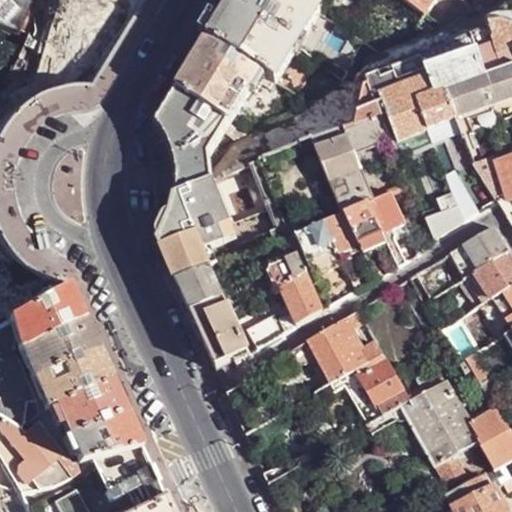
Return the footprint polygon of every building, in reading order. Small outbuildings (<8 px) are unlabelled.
[(29,2),(24,0),(0,0),(0,29),(15,36),(29,2)] [(275,82),(277,83),(319,14),(311,9),(296,0),(234,0),(209,42),(262,74),(275,82)] [(296,0),(311,9),(316,0),(296,0)] [(398,0),(425,17),(429,12),(437,0),(398,0)] [(491,14),(479,0),(469,10),(472,12),(474,15),(477,18),(483,22),(486,19),(491,14)] [(505,0),(478,0),(479,0),(491,14),(505,0)] [(474,15),(472,12),(467,18),(468,23),(477,18),(474,15)] [(429,20),(425,17),(412,39),(417,43),(418,43),(420,42),(432,22),(429,20)] [(511,19),(508,19),(504,19),(500,19),(496,20),(486,24),(488,29),(500,23),(511,27),(511,26),(511,19)] [(511,56),(511,26),(511,27),(500,23),(488,29),(488,31),(490,31),(496,49),(499,59),(510,56),(511,56)] [(358,46),(362,41),(348,32),(345,38),(358,46)] [(35,44),(26,41),(24,48),(32,51),(35,44)] [(209,42),(178,94),(231,125),(251,93),(262,74),(209,42)] [(496,49),(478,55),(488,81),(511,72),(511,57),(511,56),(510,56),(499,59),(496,49)] [(488,81),(478,55),(426,73),(430,81),(437,99),(488,81)] [(511,72),(488,81),(437,99),(447,125),(456,121),(457,123),(467,119),(498,108),(511,102),(511,72)] [(262,74),(251,93),(263,101),(275,82),(262,74)] [(428,135),(410,90),(401,93),(395,79),(382,84),(380,79),(366,84),(369,89),(370,89),(378,110),(392,143),(400,162),(433,148),(428,135)] [(437,99),(430,81),(410,90),(428,135),(435,132),(448,127),(447,125),(437,99)] [(178,94),(158,126),(158,127),(158,128),(158,129),(164,139),(170,148),(174,158),(177,169),(211,158),(231,125),(178,94)] [(354,158),(392,143),(378,110),(357,118),(355,130),(354,130),(345,134),(349,143),(354,158)] [(475,139),(467,119),(457,123),(462,134),(466,142),(475,139)] [(345,134),(313,144),(316,152),(318,155),(349,143),(345,134)] [(305,157),(316,152),(313,144),(313,143),(302,147),(305,157)] [(354,158),(349,143),(318,155),(325,173),(330,186),(330,188),(362,176),(354,158)] [(314,178),(325,173),(318,155),(316,152),(305,157),(314,178)] [(211,158),(177,169),(178,177),(178,198),(214,183),(211,158)] [(511,160),(494,167),(505,197),(508,206),(511,205),(511,160)] [(492,161),(475,167),(497,200),(505,197),(494,167),(492,161)] [(214,183),(178,198),(184,215),(171,221),(178,238),(160,245),(163,251),(166,250),(168,254),(175,250),(180,262),(174,265),(179,277),(175,279),(179,287),(213,273),(205,254),(237,240),(231,226),(267,210),(249,169),(214,183)] [(374,205),(362,176),(330,188),(335,198),(342,216),(343,218),(345,218),(369,207),(374,205)] [(324,202),(335,198),(330,188),(330,186),(319,191),(323,201),(324,202)] [(386,193),(389,199),(395,196),(394,195),(398,193),(396,189),(386,193)] [(406,226),(395,196),(389,199),(374,205),(369,207),(385,236),(395,231),(406,226)] [(456,203),(453,196),(438,202),(443,216),(427,222),(435,243),(454,232),(464,225),(456,203)] [(172,216),(171,221),(184,215),(178,198),(172,216)] [(342,216),(335,198),(324,202),(320,203),(327,222),(342,216)] [(469,199),(456,203),(464,225),(478,216),(469,199)] [(385,236),(369,207),(345,218),(361,246),(364,252),(367,258),(390,247),(385,236)] [(159,242),(160,245),(171,221),(172,216),(168,218),(167,219),(165,222),(163,225),(161,229),(160,232),(159,234),(158,239),(159,242)] [(297,224),(303,236),(319,228),(314,217),(297,224)] [(361,246),(345,218),(343,218),(326,226),(337,251),(340,256),(357,248),(361,246)] [(171,221),(160,245),(178,238),(171,221)] [(337,251),(326,226),(319,228),(303,236),(297,238),(297,239),(309,265),(337,251)] [(396,242),(411,235),(406,226),(395,231),(398,237),(397,238),(397,239),(396,242)] [(401,270),(407,265),(396,242),(397,239),(397,238),(398,237),(395,231),(385,236),(390,247),(401,270)] [(494,231),(463,249),(479,273),(510,254),(494,231)] [(479,273),(463,249),(451,256),(467,280),(476,276),(479,273)] [(166,250),(163,251),(175,279),(179,277),(174,265),(180,262),(175,250),(168,254),(166,250)] [(309,265),(314,276),(343,262),(340,256),(337,251),(309,265)] [(479,273),(476,276),(486,290),(492,300),(511,287),(511,257),(510,254),(479,273)] [(308,278),(299,259),(269,271),(267,277),(272,289),(280,290),(308,278)] [(376,262),(369,264),(378,282),(379,283),(385,280),(376,262)] [(441,262),(426,272),(431,280),(446,270),(441,262)] [(363,292),(351,266),(346,269),(356,291),(358,294),(363,292)] [(179,287),(198,329),(231,314),(213,273),(179,287)] [(298,331),(324,315),(308,278),(280,290),(292,318),(298,331)] [(6,321),(7,323),(13,343),(18,354),(19,358),(82,320),(72,299),(66,285),(6,321)] [(511,287),(492,300),(511,330),(511,287)] [(483,306),(492,300),(486,290),(477,297),(483,306)] [(287,338),(298,331),(292,318),(281,323),(274,309),(242,325),(257,355),(287,338)] [(198,329),(218,372),(223,370),(235,364),(237,367),(238,367),(252,358),(231,314),(198,329)] [(367,328),(359,314),(342,324),(350,338),(352,336),(359,332),(367,328)] [(82,320),(19,358),(32,386),(97,352),(88,332),(82,320)] [(433,322),(423,328),(429,339),(440,333),(433,322)] [(7,323),(0,326),(0,413),(26,422),(41,419),(41,418),(39,415),(37,409),(27,389),(25,385),(26,384),(16,360),(14,356),(13,343),(7,323)] [(350,338),(342,324),(337,328),(361,371),(369,366),(362,353),(352,336),(350,338)] [(361,371),(337,328),(309,346),(318,362),(333,388),(356,374),(361,371)] [(376,345),(367,328),(359,332),(369,350),(376,345)] [(384,357),(376,345),(369,350),(362,353),(369,366),(384,357)] [(309,346),(293,356),(299,366),(306,368),(318,362),(309,346)] [(97,352),(32,386),(45,416),(53,412),(111,382),(102,364),(97,352)] [(410,405),(384,357),(369,366),(361,371),(356,374),(384,421),(402,411),(411,406),(410,405)] [(487,378),(474,357),(466,362),(471,370),(483,388),(487,385),(485,379),(487,378)] [(466,362),(459,366),(463,374),(471,370),(466,362)] [(433,364),(413,375),(425,396),(447,384),(433,364)] [(368,430),(384,421),(356,374),(333,388),(332,388),(335,393),(343,389),(344,391),(346,390),(368,430)] [(111,382),(53,412),(57,420),(60,427),(66,438),(124,413),(115,393),(111,382)] [(506,407),(492,382),(487,385),(483,388),(498,411),(506,407)] [(473,426),(447,384),(425,396),(410,405),(411,406),(402,411),(436,471),(457,459),(481,446),(484,444),(473,426)] [(244,402),(238,390),(228,396),(233,407),(244,402)] [(511,434),(498,411),(473,426),(484,444),(481,446),(495,472),(495,473),(511,464),(511,434)] [(124,413),(66,438),(76,464),(88,461),(140,447),(130,427),(124,413)] [(289,423),(285,416),(274,423),(279,431),(289,423)] [(25,427),(0,417),(0,465),(15,493),(63,455),(55,444),(48,433),(44,424),(25,427)] [(57,420),(51,423),(54,430),(60,427),(57,420)] [(261,430),(248,438),(252,449),(261,443),(262,442),(263,441),(264,440),(266,438),(261,430)] [(140,447),(88,461),(104,494),(136,476),(150,469),(140,447)] [(69,466),(63,455),(15,493),(18,497),(33,495),(52,489),(68,481),(75,472),(72,466),(69,466)] [(313,462),(309,455),(295,463),(299,470),(313,462)] [(457,459),(436,471),(445,488),(467,477),(457,459)] [(150,469),(136,476),(149,505),(162,498),(154,479),(150,469)] [(276,471),(265,477),(270,487),(287,477),(283,470),(283,471),(279,471),(277,471),(276,471)] [(495,472),(485,477),(486,479),(489,484),(490,483),(497,479),(495,473),(495,472)] [(25,510),(26,511),(136,511),(149,505),(136,476),(104,494),(83,505),(71,486),(25,510)] [(489,484),(486,479),(448,500),(454,511),(506,511),(495,491),(490,483),(489,484)] [(502,487),(497,479),(490,483),(495,491),(502,487)] [(25,510),(71,486),(68,481),(52,489),(33,495),(18,497),(25,510)] [(511,486),(511,481),(502,487),(505,491),(511,486)] [(149,505),(136,511),(169,511),(162,498),(149,505)]
